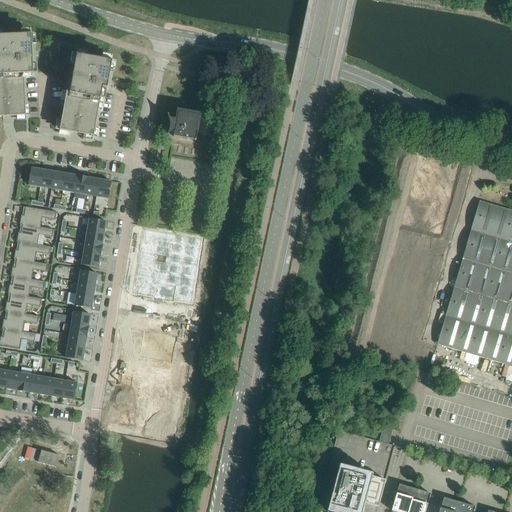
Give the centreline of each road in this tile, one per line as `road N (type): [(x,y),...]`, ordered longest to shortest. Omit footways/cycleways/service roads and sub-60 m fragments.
road 1 (tertiary): [(324,0),(216,511)]
road 2 (tertiary): [(232,511),(336,0)]
road 3 (tertiary): [(511,149),(341,70),(265,47),(165,34)]
road 4 (residential): [(93,431),(139,160)]
road 5 (residential): [(139,160),(18,140),(9,150),(0,205)]
